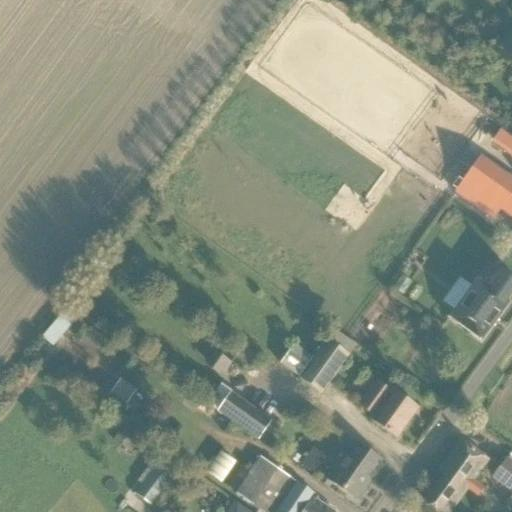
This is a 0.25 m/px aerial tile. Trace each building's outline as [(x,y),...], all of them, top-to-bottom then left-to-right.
[(511,187),(474,162),(456,188),(511,227),(511,187)] [(511,292),(511,278),(500,270),(487,288),(476,280),(448,318),(480,342),(508,303),(506,301),(511,292)] [(76,320),(66,311),(42,338),(52,347),(76,320)] [(298,377),(321,394),(354,349),(331,332),(298,377)] [(221,370),(225,372),(232,363),(215,351),(205,365),(218,374),(221,370)] [(125,405),(136,390),(120,379),(110,393),(125,405)] [(377,383),(376,384),(360,406),(374,416),(371,420),(396,438),(417,408),(392,391),(391,393),(377,383)] [(206,403),(257,440),(270,421),(220,384),(206,403)] [(119,445),(126,437),(119,431),(112,440),(119,445)] [(476,495),(482,487),(472,480),(487,459),(459,439),(437,468),(441,470),(433,481),(435,483),(420,503),(432,511),(449,511),(466,489),(476,495)] [(358,502),(381,469),(386,462),(355,441),(327,480),(358,502)] [(317,445),(304,463),(318,473),(330,455),(317,445)] [(221,483),(235,462),(220,452),(215,460),(206,472),(206,473),(221,483)] [(165,454),(135,494),(149,505),(180,465),(165,454)] [(511,456),(510,454),(492,479),(511,492),(511,456)] [(248,484),(240,496),(262,511),(274,511),(294,483),(260,460),(244,481),(248,484)] [(276,511),(332,511),(312,498),(314,497),(296,484),(276,511)] [(249,511),(234,502),(227,511),(249,511)]
